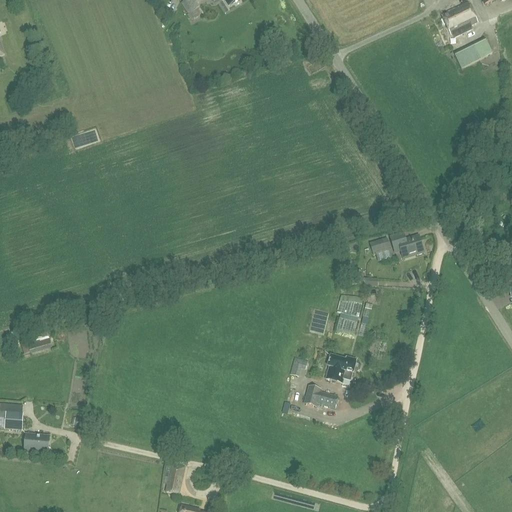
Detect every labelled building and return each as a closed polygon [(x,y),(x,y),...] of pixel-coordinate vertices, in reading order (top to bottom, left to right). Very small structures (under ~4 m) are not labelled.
[(193,0),(186,0),(183,3),(190,15),(199,9),(196,3),(193,0)] [(468,3),(441,16),(450,35),(452,35),(454,40),(473,31),(471,26),(477,22),(468,3)] [(461,70),(492,55),(484,40),(453,55),(461,70)] [(405,241),(403,235),(391,239),(396,253),(401,251),(403,259),(424,253),(418,237),(405,241)] [(373,256),(391,251),(387,238),(369,243),(373,256)] [(356,273),(356,268),(351,268),(352,273),(350,273),(350,276),(349,276),(349,286),(360,286),(359,273),(356,273)] [(346,303),(348,304),(347,314),(359,314),(360,304),(346,303)] [(357,329),(358,322),(343,320),(343,327),(357,329)] [(52,349),(48,334),(34,338),(35,344),(27,346),(27,345),(21,347),(24,356),(30,353),(30,355),(52,349)] [(348,361),(331,357),(328,367),(329,367),(326,380),(342,384),(343,379),(351,381),(353,374),(357,361),(349,359),(348,361)] [(305,370),(307,362),(295,359),(293,366),(301,369),(305,370)] [(316,405),(320,390),(306,387),(302,401),(316,405)] [(337,408),(340,399),(334,398),(335,395),(321,391),(317,406),(330,409),(331,407),(337,408)] [(0,429),(22,431),(23,407),(1,406),(0,418),(0,429)] [(47,456),(49,438),(26,436),(24,454),(47,456)] [(178,495),(184,469),(172,466),(167,493),(178,495)]
